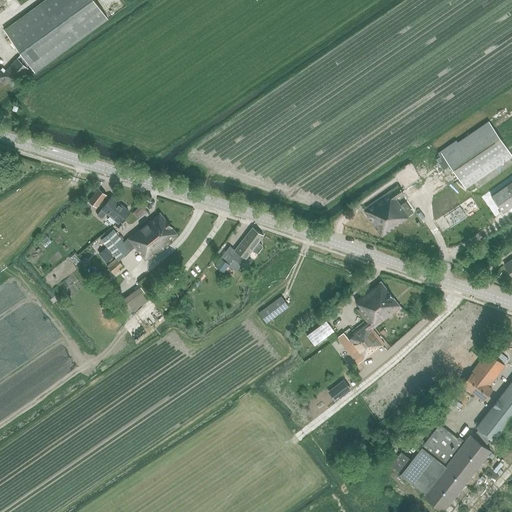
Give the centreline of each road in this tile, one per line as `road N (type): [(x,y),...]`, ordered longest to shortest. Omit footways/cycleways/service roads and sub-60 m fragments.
road 1 (tertiary): [(511,301),(0,136)]
road 2 (track): [(94,511),(250,413),(287,433),(405,346),(446,304),(455,282)]
road 3 (track): [(0,250),(76,182),(85,163)]
